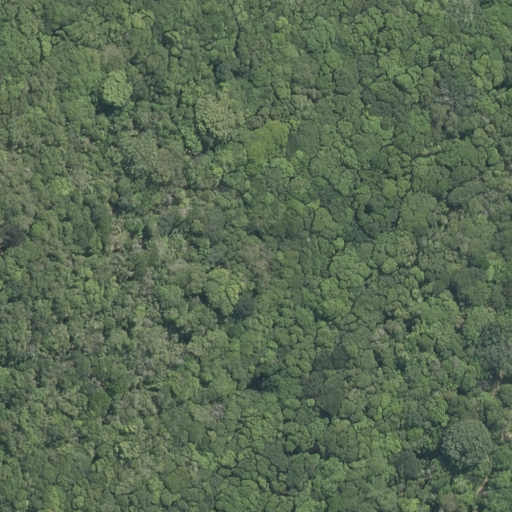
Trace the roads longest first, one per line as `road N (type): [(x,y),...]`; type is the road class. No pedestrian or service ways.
road 1 (track): [(135,511),(273,222),(351,128),(429,53),(464,42)]
road 2 (track): [(464,42),(358,247),(290,511)]
